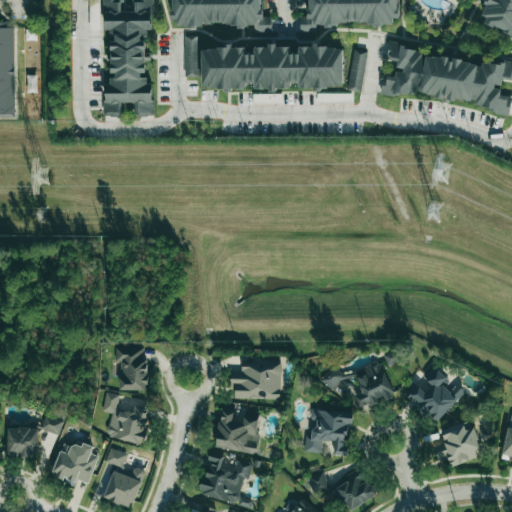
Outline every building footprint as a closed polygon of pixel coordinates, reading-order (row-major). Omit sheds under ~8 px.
[(271,33),(271,16),(263,16),(263,0),(258,0),(257,0),(167,0),(167,6),(171,6),(172,25),(255,25),(255,33),(271,33)] [(316,26),(393,23),(393,19),(398,19),(397,0),(304,0),(304,5),(307,5),(308,16),(299,16),(300,33),(316,32),(316,26)] [(511,34),(511,0),(480,0),(480,1),(485,7),(482,15),(492,27),(511,34)] [(0,29),(12,29),(11,116),(0,116),(0,29)] [(201,77),(200,54),(196,54),(196,34),(183,35),(185,77),(201,77)] [(380,90),(414,100),(417,90),(507,116),(511,99),(511,97),(500,94),(502,88),(500,88),(503,78),(511,80),(511,62),(496,58),(494,65),(482,62),(481,65),(441,53),(440,56),(389,41),(384,59),(398,63),(396,69),(397,70),(394,79),(385,76),(380,90)] [(202,88),(222,88),(229,92),(235,89),(245,90),(248,83),(253,84),(256,89),(268,90),(276,94),(279,88),(291,89),(296,79),(300,88),(311,89),(318,92),(331,86),(343,86),(344,55),(338,43),(304,42),(299,52),(299,53),(286,47),(286,43),(259,42),(253,53),(247,53),(245,47),(238,44),(207,43),(203,52),(202,88)] [(347,90),(360,92),(368,51),(355,48),(347,90)] [(37,92),(37,74),(27,74),(28,93),(37,92)] [(146,390),(146,348),(115,348),(115,362),(120,362),(120,390),(146,390)] [(378,361),(354,372),(361,388),(352,392),(360,409),(382,399),(384,402),(395,397),(378,361)] [(232,398),(280,399),(281,364),(242,363),(242,378),(232,378),(232,398)] [(332,391),(345,376),(332,365),(319,380),(332,391)] [(406,395),(436,423),(465,392),(455,382),(452,385),(433,366),(423,376),(424,377),(406,395)] [(102,412),(110,413),(106,438),(143,444),(150,407),(137,404),(135,413),(116,410),(119,395),(105,392),(102,412)] [(215,446),(254,455),(262,416),(234,410),(235,407),(223,405),(215,446)] [(304,452),(321,453),(321,441),(333,441),(333,454),(349,455),(351,412),(311,410),(310,435),(305,435),(304,452)] [(502,458),(511,459),(511,413),(510,413),(502,458)] [(40,429),(57,435),(62,422),(45,415),(40,429)] [(451,467),(482,456),(469,420),(440,430),(446,448),(435,452),(438,461),(447,457),(451,467)] [(38,457),(38,427),(7,427),(7,457),(38,457)] [(98,456),(91,454),(93,447),(82,443),(80,448),(63,442),(52,476),(75,484),(77,480),(88,484),(98,456)] [(105,463),(118,467),(117,470),(121,472),(127,454),(110,448),(105,463)] [(237,503),(243,479),(248,480),(252,463),(236,459),(236,463),(209,456),(200,494),(237,503)] [(114,471),(103,498),(130,509),(146,472),(134,467),(130,478),(114,471)] [(376,495),(360,468),(345,477),(348,481),(336,489),(349,511),(376,495)] [(315,496),(330,490),(322,472),(307,478),(315,496)] [(319,511),(302,498),(291,511),(319,511)]
